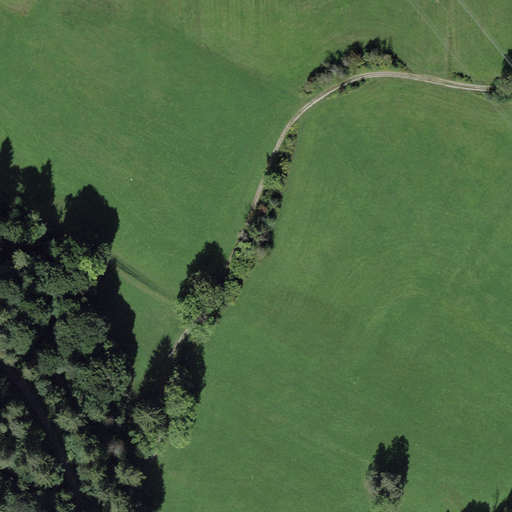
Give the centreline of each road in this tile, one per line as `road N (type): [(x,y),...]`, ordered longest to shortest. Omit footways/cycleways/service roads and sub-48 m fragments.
road 1 (track): [(511,92),(362,77),(290,124),(203,306),(161,367),(154,456),(135,476),(98,458),(65,378),(0,312)]
road 2 (track): [(199,311),(152,296),(54,222),(0,193)]
road 3 (track): [(0,359),(47,417),(83,511)]
